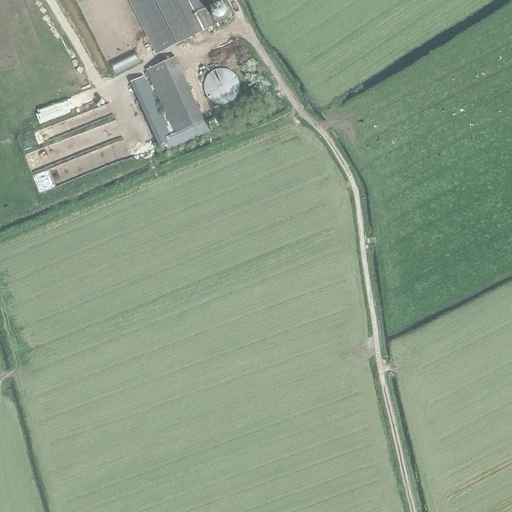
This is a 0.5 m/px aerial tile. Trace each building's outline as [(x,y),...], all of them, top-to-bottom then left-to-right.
[(129,0),(157,55),(214,27),(200,0),(129,0)] [(225,22),(226,21),(227,20),(228,19),(228,18),(228,16),(228,15),(228,14),(228,13),(227,12),(226,11),(225,10),(224,9),(223,9),(222,9),(220,9),(219,9),(218,9),(217,10),(216,11),(215,12),(214,13),(214,14),(214,15),(214,16),(214,18),(215,19),(215,20),(216,21),(217,22),(218,22),(219,23),(220,23),(222,23),(223,23),(224,22),(225,22)] [(135,52),(110,64),(114,74),(139,62),(135,52)] [(178,60),(147,72),(149,77),(130,84),(157,150),(179,141),(177,136),(204,125),(178,60)] [(103,108),(60,123),(64,134),(86,126),(88,131),(107,124),(104,117),(106,116),(103,108)]
